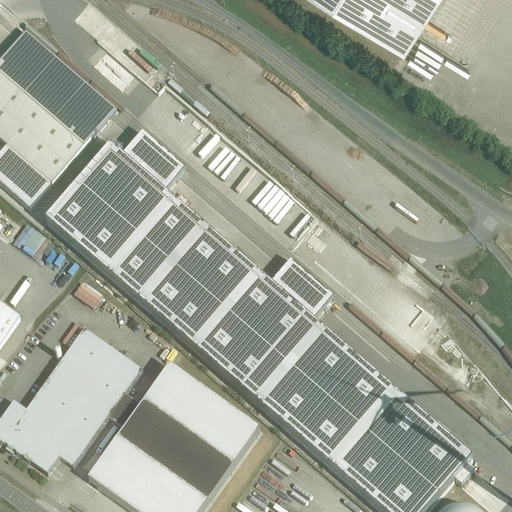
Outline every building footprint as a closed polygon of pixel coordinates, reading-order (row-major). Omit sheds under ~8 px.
[(317,0),(404,55),(438,0),(317,0)] [(0,143),(7,149),(0,156),(0,187),(30,213),(52,188),(91,143),(117,113),(26,35),(0,64),(0,143)] [(112,151),(47,226),(379,511),(430,511),(473,463),(314,325),(335,301),(293,265),(272,289),(165,197),(186,173),(144,137),(123,161),(112,151)] [(18,233),(11,245),(37,258),(48,238),(20,223),(15,231),(18,233)] [(65,260),(58,271),(63,275),(70,263),(65,260)] [(0,350),(21,322),(0,307),(0,350)] [(0,443),(9,450),(7,451),(12,455),(14,453),(48,478),(60,461),(74,471),(108,423),(124,435),(118,443),(208,507),(260,434),(170,370),(143,409),(126,398),(143,374),(85,332),(27,414),(14,405),(0,424),(0,443)]
